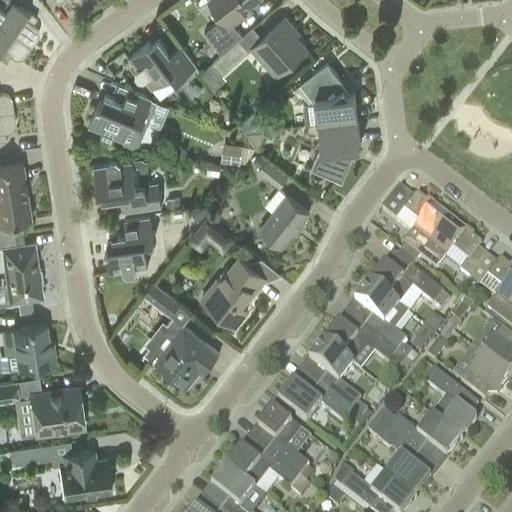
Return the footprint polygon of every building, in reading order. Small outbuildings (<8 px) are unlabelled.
[(0,0),(0,26),(31,48),(34,43),(35,42),(35,41),(36,41),(36,40),(37,39),(37,38),(38,37),(38,36),(38,35),(38,34),(38,33),(38,32),(38,31),(37,30),(37,29),(36,28),(35,27),(35,26),(34,26),(32,24),(37,18),(20,7),(17,5),(20,0),(0,0)] [(229,20),(255,0),(209,0),(224,18),(204,33),(221,56),(239,40),(241,37),(229,20)] [(291,32),(294,29),(285,19),(251,48),(261,59),(264,56),(280,73),(306,49),(291,32)] [(0,59),(5,63),(9,57),(11,58),(12,58),(13,59),(15,60),(17,60),(19,60),(21,59),(22,58),(24,57),(25,56),(26,54),(27,53),(31,48),(0,26),(0,59)] [(180,47),(169,55),(159,40),(151,45),(149,42),(128,58),(136,69),(135,75),(138,79),(144,80),(151,89),(171,74),(177,82),(196,68),(180,47)] [(221,56),(212,64),(222,75),(249,51),(239,40),(221,56)] [(354,93),(351,93),(327,63),(300,83),(315,103),(318,124),(357,119),(354,93)] [(142,123),(152,100),(128,90),(122,102),(105,95),(101,104),(98,103),(88,127),(100,132),(103,138),(108,140),(113,137),(132,145),(136,144),(143,127),(142,123)] [(1,94),(0,94),(0,114),(13,112),(12,106),(12,105),(12,103),(11,101),(11,99),(10,98),(8,96),(7,95),(5,95),(3,94),(1,94)] [(14,121),(14,118),(13,112),(0,114),(0,141),(5,141),(4,134),(7,133),(9,132),(11,131),(12,129),(13,128),(14,126),(14,124),(15,122),(14,121)] [(245,133),(266,130),(255,112),(239,125),(245,133)] [(357,146),(360,145),(357,119),(318,124),(320,145),(311,168),(342,181),(357,146)] [(245,133),(257,150),(266,130),(245,133)] [(240,166),(242,146),(223,143),(220,163),(240,166)] [(258,155),(253,163),(260,168),(266,161),(258,155)] [(105,166),(94,167),(97,193),(101,192),(102,202),(120,199),(123,213),(161,207),(157,183),(149,184),(146,164),(141,160),(132,162),(118,164),(113,160),(108,161),(105,166)] [(279,189),(287,178),(266,161),(260,168),(257,172),(279,189)] [(0,235),(21,232),(20,221),(30,219),(22,164),(2,167),(0,167),(0,235)] [(207,166),(206,175),(217,177),(219,167),(207,166)] [(416,195),(413,199),(399,188),(381,211),(396,222),(396,221),(412,233),(402,245),(419,258),(450,219),(433,206),(432,207),(416,195)] [(272,213),(259,229),(266,235),(282,248),(293,233),(295,235),(301,228),(299,226),(309,213),(293,201),(286,195),(274,210),(272,213)] [(199,223),(207,213),(202,207),(190,210),(199,223)] [(144,243),(153,242),(150,217),(124,221),(126,235),(107,238),(109,247),(105,247),(109,273),(122,271),(127,275),(133,274),(136,269),(147,268),(144,243)] [(218,228),(206,219),(188,242),(200,251),(218,228)] [(465,233),(466,232),(450,219),(419,258),(436,271),(452,250),(467,262),(459,272),(469,280),(487,257),(478,250),(481,245),(465,233)] [(33,244),(0,248),(0,251),(4,280),(0,281),(3,303),(16,301),(29,299),(41,297),(39,285),(43,284),(41,269),(37,269),(33,244)] [(511,269),(500,260),(496,264),(487,257),(469,280),(479,287),(487,277),(502,289),(486,310),(503,323),(511,311),(511,269)] [(249,266),(239,258),(220,282),(217,280),(201,300),(219,314),(235,326),(248,310),(241,304),(252,290),(254,292),(262,282),(265,278),(249,266)] [(376,283),(372,287),(398,307),(408,315),(422,297),(439,311),(448,299),(442,295),(443,294),(426,281),(410,269),(402,279),(384,265),(373,280),(376,283)] [(179,302),(153,282),(143,295),(169,315),(179,302)] [(366,289),(354,304),(372,318),(364,328),(406,361),(411,354),(412,353),(403,346),(406,342),(394,333),(408,315),(398,307),(372,287),(369,292),(366,289)] [(30,299),(17,301),(19,314),(32,312),(30,299)] [(466,315),(472,307),(465,301),(458,310),(466,315)] [(511,311),(503,323),(511,330),(511,311)] [(183,326),(173,318),(164,329),(165,333),(173,340),(165,351),(157,344),(152,345),(144,355),(154,363),(154,364),(186,389),(200,371),(203,373),(204,374),(204,373),(209,367),(219,354),(203,342),(183,326)] [(453,335),(461,325),(454,320),(446,329),(453,335)] [(330,341),(327,346),(352,366),(365,348),(374,355),(387,365),(390,361),(400,369),(400,368),(406,361),(364,328),(357,338),(338,324),(327,339),(330,341)] [(49,349),(47,340),(45,325),(0,331),(0,339),(2,354),(13,353),(15,370),(55,364),(53,349),(49,349)] [(446,344),(453,335),(446,329),(439,339),(446,344)] [(511,337),(509,336),(502,330),(481,357),(509,378),(511,374),(511,337)] [(439,339),(426,356),(433,361),(446,344),(439,339)] [(352,366),(327,346),(323,350),(320,348),(308,363),(326,377),(319,386),(317,385),(316,385),(351,412),(366,423),(361,419),(366,411),(357,404),(358,403),(360,404),(362,402),(338,384),(352,366)] [(496,395),(509,378),(481,357),(461,383),(484,401),(491,392),(496,395)] [(478,406),(462,393),(433,371),(424,383),(445,400),(431,417),(457,438),(461,433),(464,436),(476,421),(470,416),(478,406)] [(316,385),(307,378),(299,388),(293,382),(281,397),(284,400),(280,405),(307,426),(321,408),(341,424),(345,419),(360,431),(366,423),(351,412),(316,385)] [(14,382),(0,384),(0,402),(17,399),(17,397),(14,382)] [(56,431),(83,427),(78,388),(28,395),(34,439),(57,436),(56,431)] [(396,419),(395,420),(383,411),(376,421),(381,425),(420,456),(427,446),(445,460),(457,445),(454,442),(457,438),(431,417),(418,435),(396,419)] [(296,457),(311,439),(275,412),(271,417),(268,414),(256,429),(274,443),(267,453),(306,483),(313,474),(306,469),(308,467),(296,457)] [(376,421),(367,432),(372,436),(378,441),(377,441),(399,458),(385,476),(411,496),(415,492),(418,494),(430,479),(412,465),(420,456),(381,425),(376,421)] [(12,465),(50,459),(48,445),(9,450),(12,465)] [(233,466),(229,471),(255,491),(265,499),(278,481),(290,490),(300,498),(309,487),(305,484),(306,483),(267,453),(259,463),(241,449),(229,464),(233,466)] [(106,458),(95,459),(93,450),(56,456),(62,498),(111,491),(106,458)] [(351,477),(353,475),(342,467),(334,483),(370,511),(404,511),(411,503),(408,501),(411,496),(385,476),(372,493),(351,477)] [(222,473),(210,487),(229,502),(221,511),(254,511),(265,499),(255,491),(229,471),(226,475),(222,473)] [(336,508),(343,498),(331,489),(324,499),(336,508)] [(221,511),(209,502),(201,511),(200,511),(195,507),(191,511),(221,511)]
